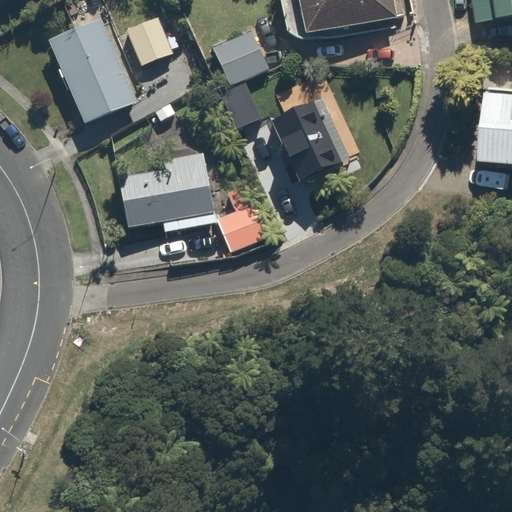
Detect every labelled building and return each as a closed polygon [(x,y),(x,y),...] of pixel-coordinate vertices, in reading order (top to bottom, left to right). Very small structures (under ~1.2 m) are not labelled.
[(277,0),(286,37),(302,48),(398,26),(392,0),(277,0)] [(511,18),(511,0),(473,0),(478,24),(511,18)] [(156,16),(120,32),(137,70),(173,54),(156,16)] [(101,22),(45,47),(81,130),(137,106),(101,22)] [(251,32),(212,48),(228,88),(267,72),(251,32)] [(511,86),(487,86),(484,166),(511,167),(511,86)] [(335,97),(292,117),(316,170),(359,150),(335,97)] [(316,170),(292,117),(268,128),(295,187),(319,176),(316,170)] [(114,181),(124,232),(159,225),(161,236),(217,225),(202,151),(163,158),(165,171),(114,181)] [(241,191),(223,198),(232,219),(215,227),(227,255),(263,240),(241,191)]
